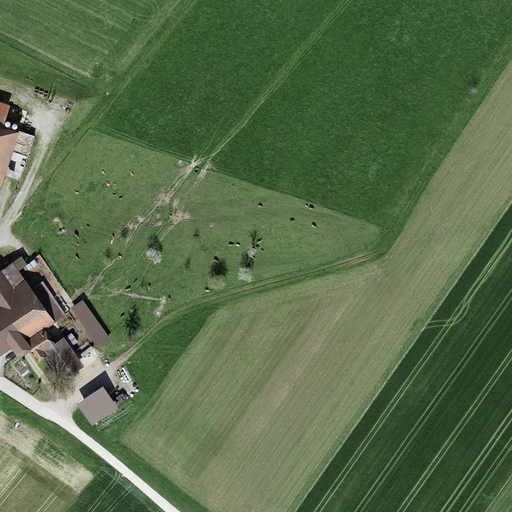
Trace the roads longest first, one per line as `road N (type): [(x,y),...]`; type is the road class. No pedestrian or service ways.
road 1 (track): [(511,50),(379,247),(175,313),(49,412)]
road 2 (unclassified): [(173,511),(79,432),(0,382)]
